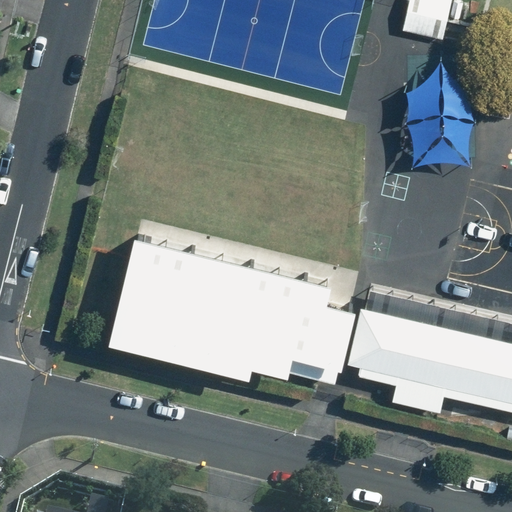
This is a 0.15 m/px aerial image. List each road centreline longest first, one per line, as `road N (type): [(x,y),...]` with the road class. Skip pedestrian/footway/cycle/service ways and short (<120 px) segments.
road 1 (residential): [(0,396),(493,511)]
road 2 (residential): [(72,0),(0,300)]
